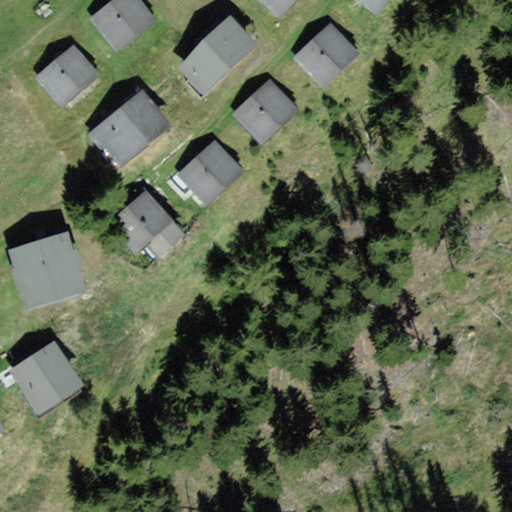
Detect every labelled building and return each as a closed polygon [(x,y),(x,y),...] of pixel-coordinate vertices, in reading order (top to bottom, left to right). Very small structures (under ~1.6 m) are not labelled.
[(146,20),(130,0),(121,0),(112,7),(113,8),(98,20),(116,44),(146,20)] [(287,0),(268,0),(278,9),(287,0)] [(382,0),(364,0),(375,9),(382,0)] [(250,49),(227,24),(200,49),(184,67),(203,87),(234,59),(236,61),(250,49)] [(350,55),(329,32),(314,45),(315,46),(302,59),(322,80),(350,55)] [(90,75),(69,51),(55,63),(56,65),(41,76),(61,99),(90,75)] [(289,111),(268,88),(254,101),(254,102),(241,114),(261,137),(289,111)] [(161,125),(139,98),(94,135),(102,144),(106,141),(121,158),(161,125)] [(234,172),(212,149),(198,162),(199,163),(177,183),(177,186),(184,194),(194,185),(206,198),(234,172)] [(152,205),(144,196),(112,223),(120,232),(121,232),(135,248),(146,239),(157,252),(176,235),(151,206),(152,205)] [(49,244),(16,254),(21,270),(14,272),(20,289),(27,287),(31,303),(77,289),(73,273),(79,271),(73,254),(67,256),(61,233),(48,237),(49,244)] [(40,408),(75,383),(51,348),(37,357),(33,351),(18,361),(21,367),(15,371),(40,408)]
